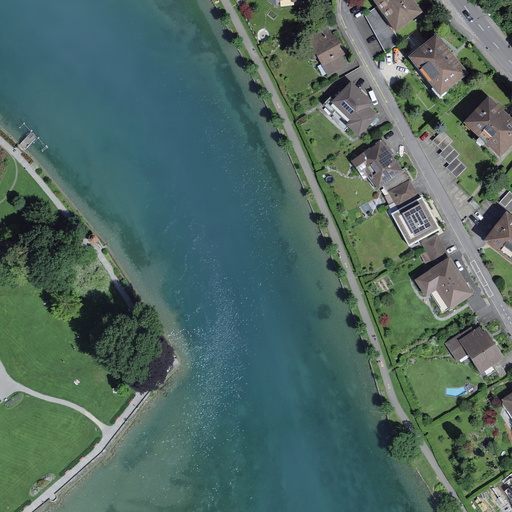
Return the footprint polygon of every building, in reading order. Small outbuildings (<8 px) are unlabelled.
[(263,0),(263,1),(274,9),(278,4),(282,7),(307,4),(306,0),(307,0),(263,0)] [(396,36),(419,19),(404,0),(363,0),(371,10),(392,39),(396,36)] [(364,16),(384,53),(400,42),(396,36),(392,39),(371,10),(364,16)] [(331,38),(326,28),(311,36),(316,46),(311,48),(326,79),(346,69),(341,59),(345,57),(334,36),(331,38)] [(419,29),(407,35),(417,51),(428,44),(419,29)] [(437,103),(464,80),(432,41),(404,65),(437,103)] [(376,120),(367,112),(371,108),(348,86),(329,107),(348,125),(344,130),(356,141),(376,120)] [(497,164),(511,148),(511,127),(485,102),(460,129),(497,164)] [(437,147),(447,137),(442,132),(431,142),(437,147)] [(452,141),(447,137),(437,147),(442,152),(449,145),(452,141)] [(399,171),(378,143),(349,164),(363,182),(367,179),(376,192),(383,187),(401,174),(399,171)] [(443,161),(454,150),(449,145),(442,152),(438,156),(443,161)] [(459,155),(454,150),(443,161),(449,165),(455,158),(459,155)] [(450,174),(460,163),(455,158),(449,165),(445,169),(450,174)] [(465,168),(460,163),(450,174),(455,179),(465,168)] [(411,181),(404,168),(399,171),(401,174),(383,187),(392,202),(414,190),(409,183),(411,181)] [(418,199),(414,190),(392,202),(397,211),(418,199)] [(505,209),(511,200),(511,194),(509,192),(499,204),(505,209)] [(441,233),(421,197),(418,199),(397,211),(392,214),(412,249),(420,245),(437,236),(441,233)] [(511,271),(511,225),(502,218),(479,248),(511,271)] [(100,241),(93,231),(86,235),(94,244),(100,241)] [(425,254),(442,245),(437,236),(420,245),(425,254)] [(425,254),(420,257),(425,265),(431,262),(433,267),(449,258),(442,245),(425,254)] [(471,298),(446,261),(417,280),(428,295),(432,292),(447,314),(471,298)] [(502,362),(483,334),(480,336),(477,330),(472,333),(469,329),(444,345),(456,364),(465,357),(478,378),(484,374),(491,385),(506,375),(499,365),(502,362)] [(179,360),(173,356),(169,362),(174,366),(179,360)] [(492,391),(500,402),(511,395),(504,384),(492,391)] [(511,421),(511,394),(511,395),(500,402),(511,421)]
